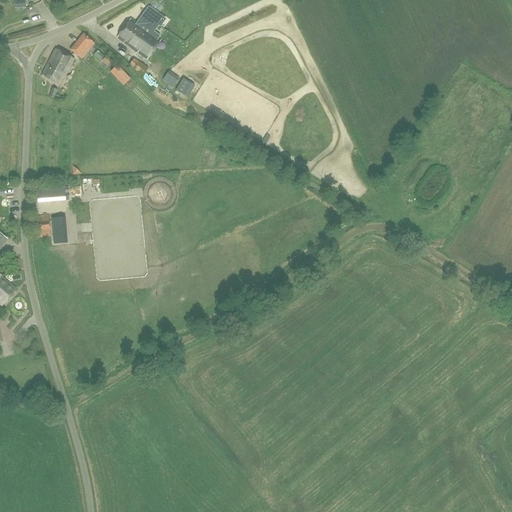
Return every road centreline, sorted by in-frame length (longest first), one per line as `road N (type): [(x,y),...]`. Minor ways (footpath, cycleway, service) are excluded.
road 1 (track): [(67,409),(227,320),(366,228),(394,231),(511,300)]
road 2 (unclassified): [(90,511),(28,280),(28,74)]
road 3 (unknown): [(226,48),(264,33),(292,48),(335,133),(313,162),(300,164),(277,149),(284,105),(225,72),(222,51)]
road 4 (unknown): [(209,46),(211,26),(280,3),(340,122),(343,179),(363,195)]
road 5 (unknown): [(176,72),(209,46),(283,15)]
